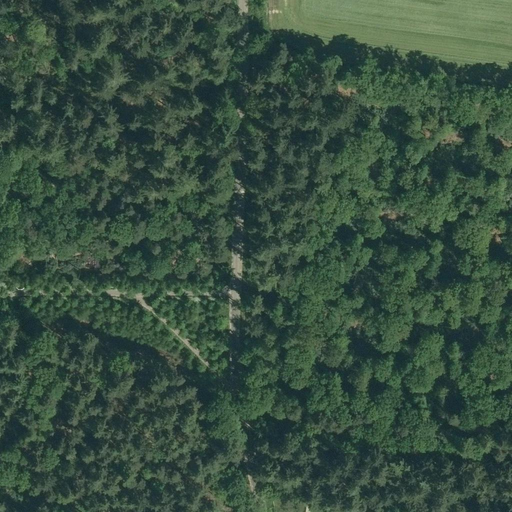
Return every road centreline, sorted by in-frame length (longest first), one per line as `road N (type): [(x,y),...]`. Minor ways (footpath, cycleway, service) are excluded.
road 1 (unclassified): [(235,294),(242,0)]
road 2 (track): [(240,415),(511,469)]
road 3 (unclassified): [(238,396),(131,293)]
road 4 (unclassified): [(131,293),(0,294)]
